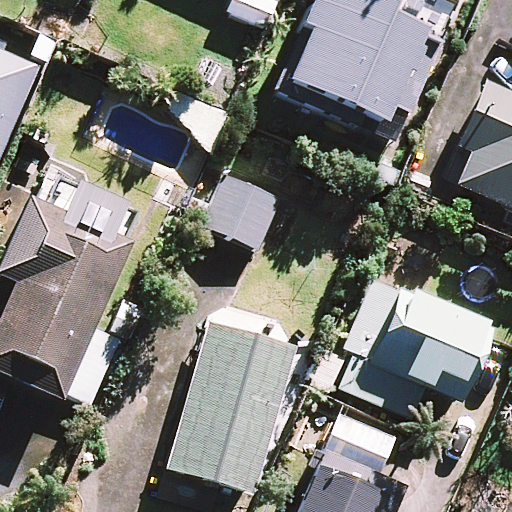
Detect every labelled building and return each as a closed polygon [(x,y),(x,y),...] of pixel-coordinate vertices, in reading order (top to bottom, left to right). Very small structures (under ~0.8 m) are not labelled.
[(211,0),(183,0),(208,10),(211,0)] [(269,6),(256,0),(226,0),(221,13),(258,30),(269,6)] [(443,13),(416,0),(314,0),(275,81),(372,129),(384,106),(402,115),(431,57),(423,53),(443,13)] [(0,146),(32,69),(0,55),(0,146)] [(511,99),(479,85),(451,148),(465,154),(451,187),(511,214),(511,99)] [(207,158),(224,114),(171,90),(163,107),(207,158)] [(275,201),(219,179),(200,230),(256,252),(275,201)] [(114,336),(87,324),(134,216),(68,188),(54,219),(20,204),(0,249),(0,282),(7,286),(0,301),(0,380),(53,403),(58,390),(85,402),(114,336)] [(481,330),(369,281),(339,350),(350,355),(334,391),(406,422),(420,388),(451,401),(481,330)] [(288,350),(203,325),(161,471),(246,495),(288,350)] [(384,511),(394,490),(374,482),(391,441),(331,416),(314,456),(312,459),(311,462),(290,511),(384,511)]
